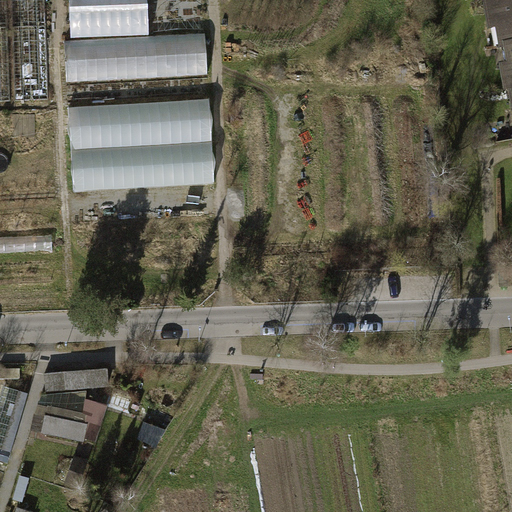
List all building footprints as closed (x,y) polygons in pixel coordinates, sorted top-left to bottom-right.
[(6,0),(0,0),(0,100),(10,101),(6,0)] [(45,0),(10,0),(13,101),(48,100),(45,0)] [(148,0),(70,0),(72,38),(149,35),(148,0)] [(511,0),(487,0),(492,26),(501,25),(505,44),(498,45),(498,48),(510,46),(511,45),(511,0)] [(205,34),(66,41),(68,82),(207,76),(205,34)] [(210,103),(70,110),(73,193),(214,186),(210,103)] [(102,371),(62,373),(62,381),(63,388),(103,385),(102,371)] [(44,383),(62,381),(62,373),(44,376),(44,383)] [(81,424),(40,415),(36,433),(77,441),(81,424)]
